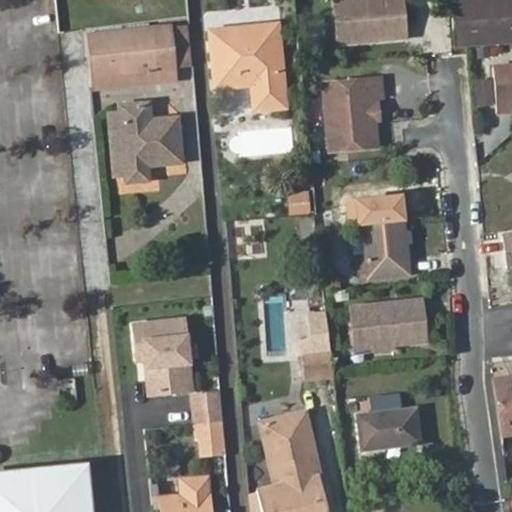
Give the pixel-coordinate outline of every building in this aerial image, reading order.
[(400,0),(334,0),(338,44),(405,39),(400,0)] [(511,0),(449,0),(453,50),(511,45),(511,0)] [(213,27),(218,75),(246,73),(247,82),(257,81),(259,108),(285,105),(277,22),(213,27)] [(98,86),(144,82),(143,67),(174,64),(170,24),(93,32),(98,86)] [(511,60),(496,62),(499,104),(511,103),(511,60)] [(144,82),(175,78),(174,64),(143,67),(144,82)] [(319,83),(326,148),(378,145),(376,124),(380,123),(379,101),(376,76),(319,83)] [(480,79),(480,104),(494,105),(495,79),(480,79)] [(149,158),(184,154),(180,115),(154,117),(152,99),(123,101),(130,177),(151,175),(149,158)] [(310,191),(289,191),(288,213),(310,213),(310,191)] [(401,203),(360,205),(361,219),(361,226),(366,224),(369,254),(372,272),(372,279),(409,276),(401,203)] [(360,205),(350,206),(351,219),(361,219),(360,205)] [(505,267),(511,266),(511,236),(502,238),(502,240),(505,267)] [(372,272),(369,254),(357,255),(358,274),(372,272)] [(348,305),(353,355),(394,352),(394,347),(426,344),(423,299),(348,305)] [(148,395),(190,390),(183,320),(133,326),(136,354),(143,354),(148,395)] [(332,353),(301,355),(304,380),(334,377),(332,353)] [(511,381),(495,383),(502,436),(511,434),(511,381)] [(219,399),(189,402),(191,424),(221,421),(219,399)] [(358,417),(362,449),(420,444),(417,411),(358,417)] [(262,423),(273,471),(280,470),(284,487),(277,489),(261,493),(265,511),(329,511),(322,479),(309,481),(306,464),(317,461),(306,413),(262,423)] [(206,438),(172,441),(174,465),(208,463),(206,438)] [(322,479),(317,461),(306,464),(309,481),(322,479)] [(0,511),(83,511),(78,464),(0,471),(0,511)] [(280,470),(273,471),(277,489),(284,487),(280,470)] [(162,491),(163,511),(211,511),(208,481),(186,483),(186,488),(162,491)]
